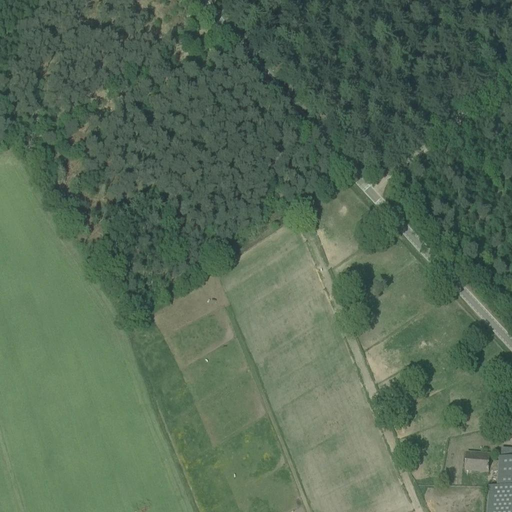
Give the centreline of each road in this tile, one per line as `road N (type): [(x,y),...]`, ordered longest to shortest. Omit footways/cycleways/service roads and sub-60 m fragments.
road 1 (tertiary): [(511,338),(205,0)]
road 2 (track): [(511,68),(376,193)]
